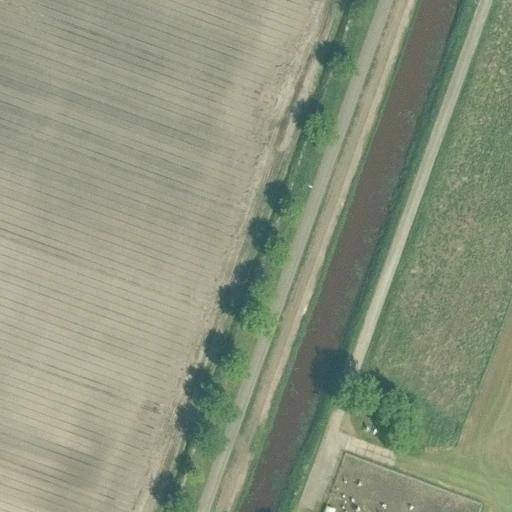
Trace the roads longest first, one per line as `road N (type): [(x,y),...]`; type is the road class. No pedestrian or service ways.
road 1 (unclassified): [(202,511),(385,0)]
road 2 (unclassified): [(486,0),(309,491)]
